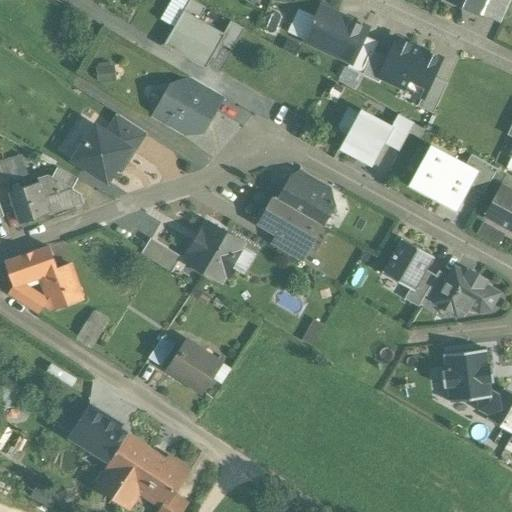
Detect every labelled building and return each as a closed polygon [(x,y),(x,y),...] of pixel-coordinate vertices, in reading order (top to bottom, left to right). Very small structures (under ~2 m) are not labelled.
[(191,0),(185,12),(199,20),(206,8),(191,0)] [(488,0),(449,0),(481,16),(483,12),(488,0)] [(511,0),(488,0),(483,12),(501,21),(511,0)] [(320,9),(306,41),(352,62),(363,37),(366,29),(320,9)] [(220,45),(225,35),(199,20),(185,12),(165,45),(206,69),(220,45)] [(225,35),(220,45),(232,52),(244,31),(232,24),(225,35)] [(377,44),(363,37),(352,62),(349,68),(363,75),(373,53),(377,44)] [(398,41),(381,76),(423,96),(432,77),(440,61),(398,41)] [(389,59),(373,53),(363,75),(378,82),(381,76),(389,59)] [(448,84),(432,77),(418,107),(434,115),(448,84)] [(220,96),(190,78),(182,92),(212,110),(220,96)] [(212,110),(182,92),(172,86),(167,94),(162,96),(156,105),(160,107),(154,117),(153,116),(152,117),(183,135),(183,133),(182,133),(187,123),(202,132),(207,122),(204,120),(206,116),(212,115),(214,111),(212,110)] [(356,99),(343,93),(338,103),(351,109),(356,99)] [(391,127),(364,112),(343,151),(370,166),(383,143),(392,128),(391,127)] [(145,133),(118,115),(106,134),(129,148),(128,149),(133,152),(145,133)] [(398,115),(391,127),(392,128),(383,143),(399,152),(414,124),(398,115)] [(95,126),(74,160),(107,182),(128,149),(129,148),(106,134),(95,126)] [(424,130),(416,126),(412,135),(419,139),(424,130)] [(465,165),(433,148),(412,187),(456,211),(469,188),(477,172),(465,165)] [(497,169),(471,155),(465,165),(477,172),(469,188),(483,195),(491,180),(497,169)] [(6,160),(0,162),(0,184),(13,181),(12,177),(10,169),(9,166),(6,160)] [(22,165),(10,169),(12,177),(25,173),(22,165)] [(77,179),(57,168),(51,178),(72,189),(77,179)] [(511,177),(497,169),(491,180),(502,186),(511,191),(511,177)] [(319,182),(300,171),(299,171),(294,182),(313,193),(319,182)] [(72,189),(51,178),(38,183),(47,214),(83,203),(80,193),(72,189)] [(313,193),(294,182),(291,180),(286,190),(289,192),(287,196),(281,197),(279,201),(316,223),(322,226),(328,215),(336,213),(330,189),(319,182),(313,193)] [(38,183),(9,193),(19,224),(47,214),(38,183)] [(511,191),(502,186),(484,217),(511,231),(511,191)] [(301,249),(316,223),(274,198),(259,224),(301,249)] [(243,243),(210,223),(204,233),(201,231),(189,252),(192,254),(186,263),(220,283),(230,267),(241,247),(243,243)] [(433,257),(402,239),(382,273),(410,289),(413,291),(426,270),(433,257)] [(180,258),(149,240),(141,254),(172,272),(180,258)] [(48,247),(6,262),(13,284),(19,282),(39,276),(56,270),(56,269),(48,247)] [(241,247),(230,267),(243,275),(255,254),(241,247)] [(45,300),(19,282),(13,284),(7,295),(37,314),(43,305),(51,310),(80,300),(68,265),(56,269),(56,270),(39,276),(46,297),(45,300)] [(426,270),(413,291),(410,289),(404,299),(418,307),(425,296),(436,276),(426,270)] [(450,278),(436,302),(456,314),(459,309),(466,313),(470,306),(479,311),(489,308),(497,294),(482,286),(485,281),(469,272),(466,276),(455,270),(450,278)] [(436,276),(425,296),(436,302),(450,278),(439,272),(436,276)] [(101,331),(87,321),(75,339),(89,349),(101,331)] [(175,344),(163,336),(148,358),(160,366),(175,344)] [(221,363),(186,340),(167,370),(202,393),(221,363)] [(486,351),(443,355),(445,371),(441,372),(443,388),(446,388),(448,403),(476,400),(491,398),(490,391),(489,382),(493,382),(492,368),(488,368),(486,351)] [(0,382),(0,412),(5,415),(18,395),(0,382)] [(486,419),(511,433),(511,394),(503,390),(500,396),(490,391),(491,398),(476,400),(477,411),(488,416),(486,419)] [(111,464),(128,437),(119,431),(121,428),(89,407),(70,437),(111,464)] [(166,462),(128,437),(111,464),(107,470),(108,471),(140,492),(163,507),(163,508),(172,495),(187,471),(168,459),(166,462)] [(140,492),(108,471),(100,484),(131,504),(136,496),(137,496),(140,492)] [(172,495),(163,508),(163,507),(159,511),(179,511),(185,503),(172,495)]
